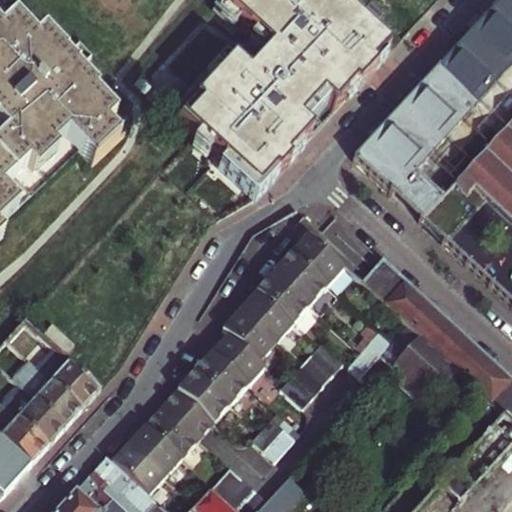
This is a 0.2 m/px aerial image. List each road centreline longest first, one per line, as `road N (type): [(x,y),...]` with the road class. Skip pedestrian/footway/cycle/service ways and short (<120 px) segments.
road 1 (residential): [(34,511),(142,394),(239,235),(313,177)]
road 2 (residential): [(313,177),(511,359)]
road 3 (residential): [(313,177),(478,0)]
road 4 (unknown): [(62,278),(84,296),(142,394)]
